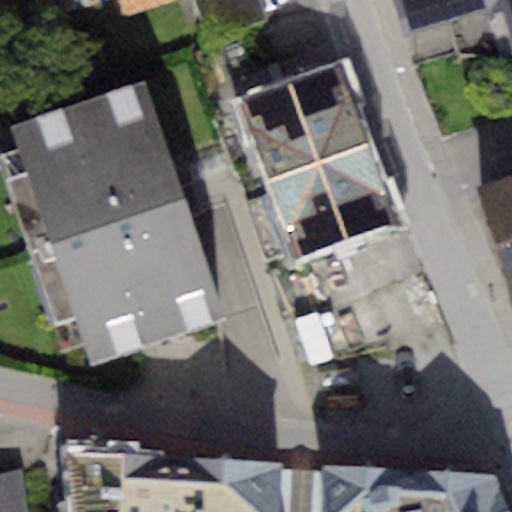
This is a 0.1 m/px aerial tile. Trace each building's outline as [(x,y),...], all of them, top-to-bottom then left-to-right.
[(59,0),(61,4),(75,0),(115,0),(119,15),(175,0),(59,0)] [(257,0),(193,0),(208,40),(265,19),(257,0)] [(504,14),(499,0),(392,0),(405,42),(504,14)] [(511,0),(499,0),(504,14),(511,45),(511,0)] [(341,73),(243,107),(273,192),(244,202),(264,260),(391,215),(341,73)] [(224,315),(146,77),(10,122),(89,360),(224,315)] [(511,183),(478,196),(511,290),(511,183)] [(287,511),(292,464),(65,449),(70,511),(287,511)] [(508,511),(495,477),(324,462),(310,511),(508,511)] [(23,511),(18,471),(0,475),(0,511),(23,511)]
